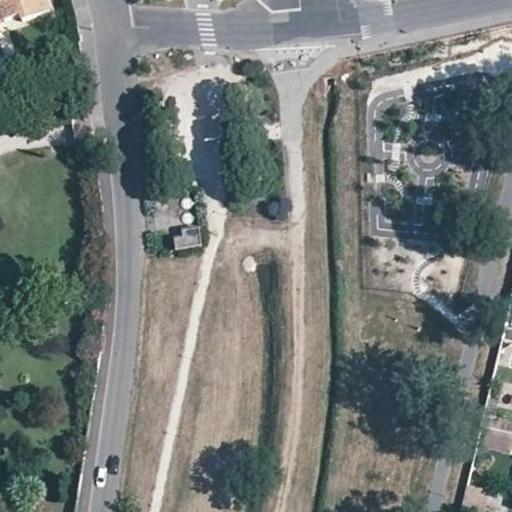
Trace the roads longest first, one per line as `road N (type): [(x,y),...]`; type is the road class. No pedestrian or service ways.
road 1 (residential): [(116,26),(131,270),(103,511)]
road 2 (residential): [(299,32),(116,26)]
road 3 (residential): [(469,0),(299,32)]
road 4 (unknown): [(0,150),(126,132)]
